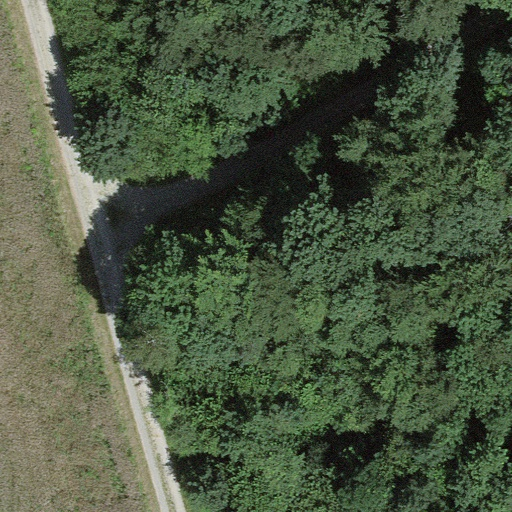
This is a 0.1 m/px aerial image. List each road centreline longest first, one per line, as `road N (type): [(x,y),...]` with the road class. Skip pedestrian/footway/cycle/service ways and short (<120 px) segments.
road 1 (track): [(100,227),(211,174),(511,0)]
road 2 (track): [(170,511),(100,227)]
road 3 (track): [(100,227),(27,0)]
